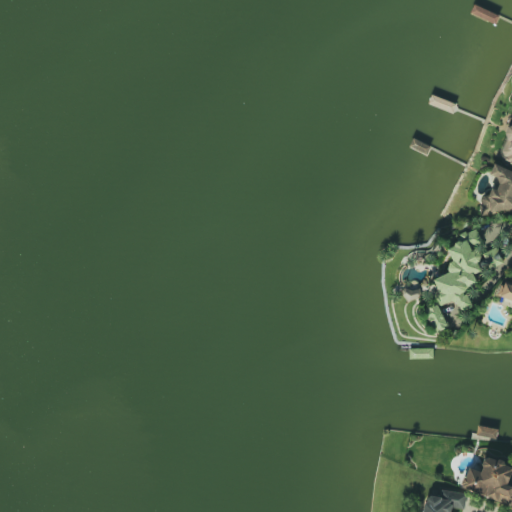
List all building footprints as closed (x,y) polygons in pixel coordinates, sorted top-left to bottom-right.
[(511,163),(500,159),(507,142),(505,134),(508,127),(511,125),(511,163)] [(495,165),(511,172),(511,212),(502,213),(501,210),(486,216),(477,209),(480,198),(489,197),(492,188),(497,191),(499,187),(496,179),(490,176),(495,165)] [(448,273),(432,280),(438,293),(433,297),(438,307),(454,300),(459,311),(472,306),(467,296),(462,297),(461,293),(466,289),(479,283),(475,274),(481,272),(478,264),(483,262),(487,271),(505,264),(496,244),(485,249),(476,228),(460,235),(461,238),(467,237),(469,242),(449,250),(453,262),(450,263),(446,269),(448,273)] [(511,302),(500,298),(505,284),(511,286),(511,302)] [(463,488),(510,506),(511,501),(511,487),(505,485),(511,468),(511,465),(485,455),(479,471),(470,468),(463,488)] [(449,511),(450,508),(463,509),(465,493),(440,490),(439,497),(425,495),(422,511),(449,511)]
